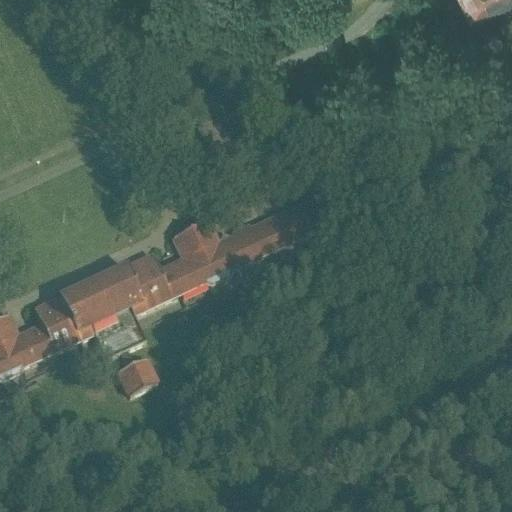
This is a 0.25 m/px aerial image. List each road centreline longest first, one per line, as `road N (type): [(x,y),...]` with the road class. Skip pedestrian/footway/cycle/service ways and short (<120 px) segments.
road 1 (unclassified): [(511,376),(205,511)]
road 2 (unknown): [(141,134),(179,201),(176,221),(0,304)]
road 3 (unknown): [(141,134),(78,0)]
